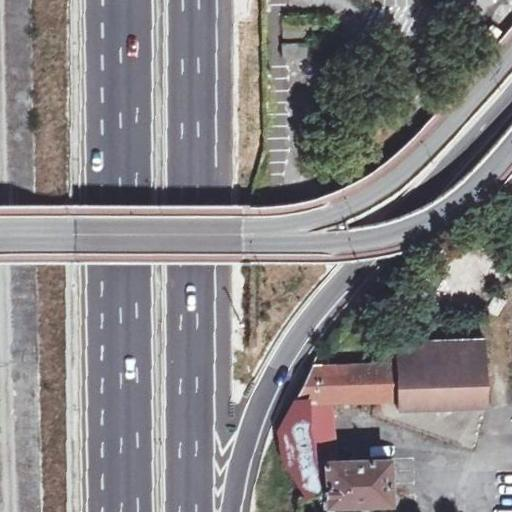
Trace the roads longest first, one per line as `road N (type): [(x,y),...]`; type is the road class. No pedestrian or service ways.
road 1 (motorway): [(231,511),(254,416),(300,328),(511,90)]
road 2 (motorway): [(188,511),(192,0)]
road 3 (track): [(9,511),(0,132)]
road 4 (motorway): [(119,147),(121,511)]
road 5 (tertiary): [(511,49),(385,182),(348,203),(241,237)]
road 6 (tertiary): [(241,237),(362,238),(419,224),(511,145)]
road 7 (tertiary): [(0,234),(241,237)]
road 8 (motorway): [(96,0),(119,147)]
road 9 (motorway): [(123,0),(119,147)]
